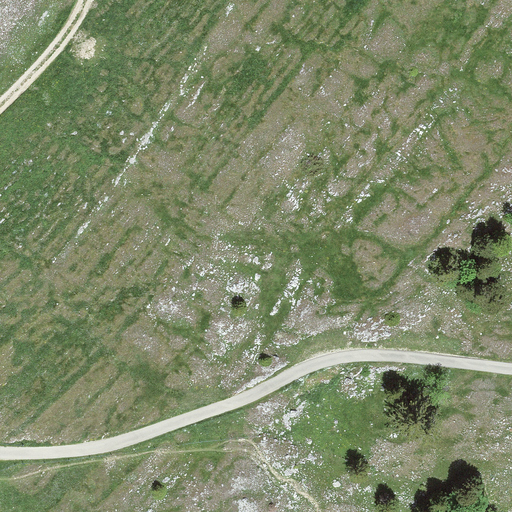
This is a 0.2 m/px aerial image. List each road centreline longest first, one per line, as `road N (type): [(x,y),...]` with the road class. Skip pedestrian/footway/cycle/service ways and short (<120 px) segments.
road 1 (unclassified): [(511,369),(346,357),(111,444),(0,452)]
road 2 (track): [(0,105),(54,50),(87,0)]
